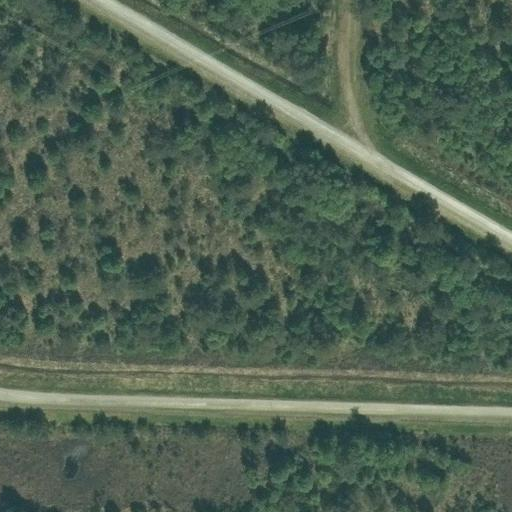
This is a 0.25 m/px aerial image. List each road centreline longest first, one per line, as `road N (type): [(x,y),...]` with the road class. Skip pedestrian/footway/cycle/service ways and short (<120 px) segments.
road 1 (track): [(511,416),(0,393)]
road 2 (track): [(115,0),(511,231)]
road 3 (track): [(356,140),(355,0)]
